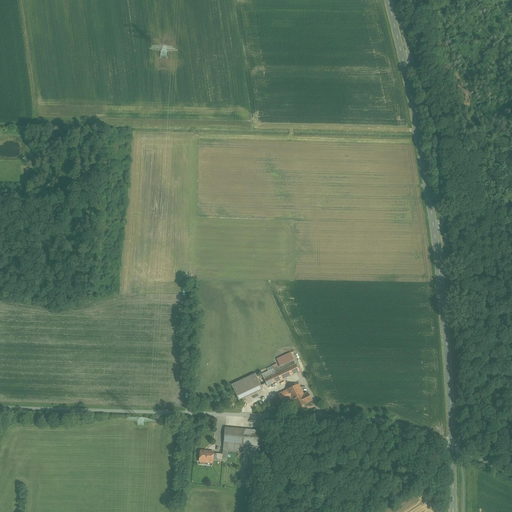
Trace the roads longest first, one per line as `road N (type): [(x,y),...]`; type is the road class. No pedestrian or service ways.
road 1 (unclassified): [(452,447),(371,419),(0,407)]
road 2 (tertiary): [(387,0),(426,180),(452,447)]
road 3 (track): [(480,133),(491,295),(511,299)]
